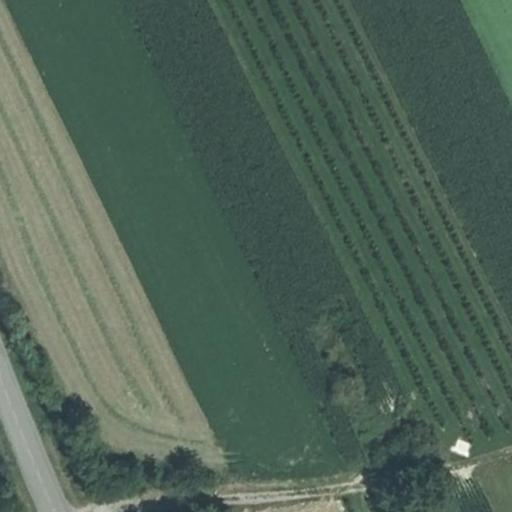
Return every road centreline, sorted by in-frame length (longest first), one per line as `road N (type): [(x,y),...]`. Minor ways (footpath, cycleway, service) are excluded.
road 1 (track): [(511,449),(385,479),(92,511)]
road 2 (tertiary): [(56,511),(0,379)]
